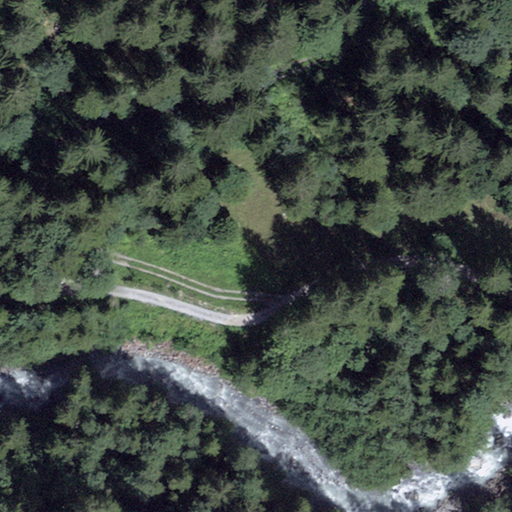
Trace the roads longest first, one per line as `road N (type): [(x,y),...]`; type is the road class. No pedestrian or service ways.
road 1 (track): [(284,299),(214,291),(97,254),(44,208),(48,156),(89,126),(251,89),(358,29),(369,0)]
road 2 (track): [(0,297),(97,288),(243,319),(352,269),(414,257),(511,288)]
